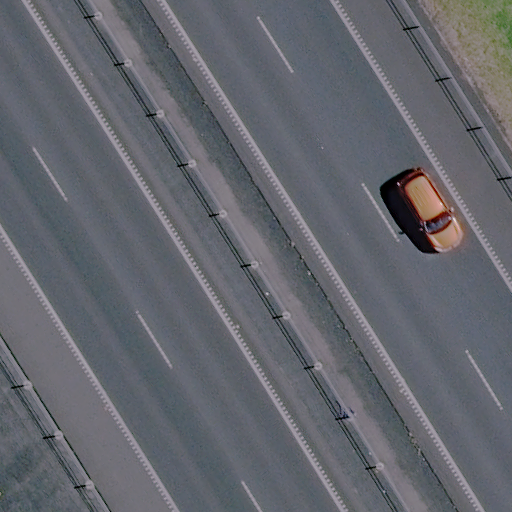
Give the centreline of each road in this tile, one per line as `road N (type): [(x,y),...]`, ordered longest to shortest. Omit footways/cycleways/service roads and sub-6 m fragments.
road 1 (motorway): [(276,511),(195,367),(0,66)]
road 2 (motorway): [(299,0),(395,138),(511,341)]
